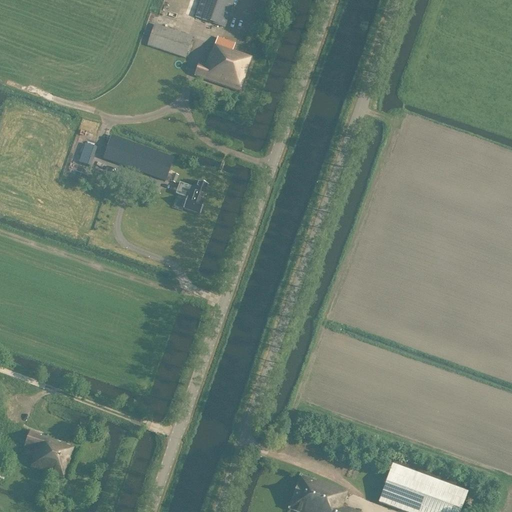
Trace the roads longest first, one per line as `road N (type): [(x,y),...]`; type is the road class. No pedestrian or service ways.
road 1 (unclassified): [(218,511),(398,0)]
road 2 (tertiary): [(149,511),(329,0)]
